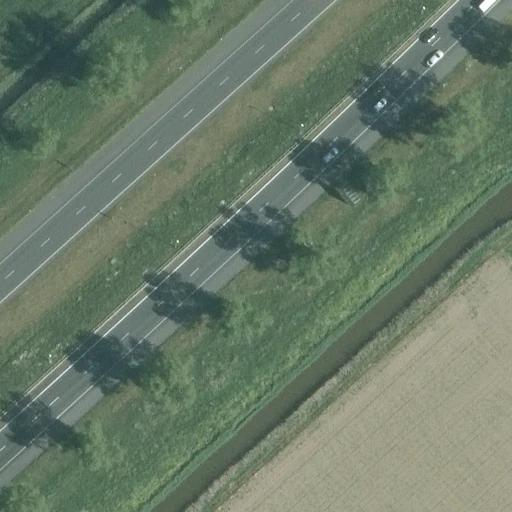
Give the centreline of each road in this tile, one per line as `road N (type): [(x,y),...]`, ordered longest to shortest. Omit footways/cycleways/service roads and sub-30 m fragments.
road 1 (motorway): [(0,447),(474,0)]
road 2 (motorway): [(314,0),(0,282)]
